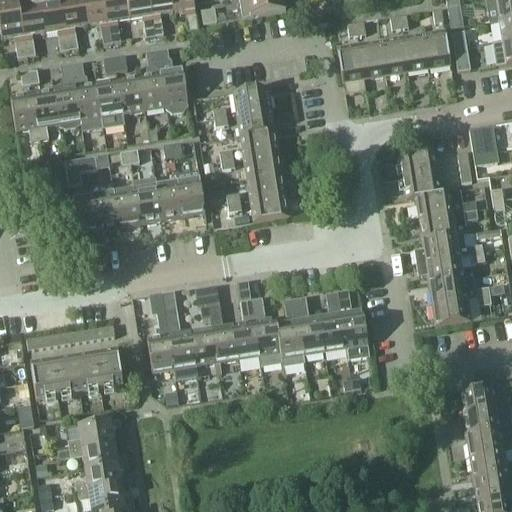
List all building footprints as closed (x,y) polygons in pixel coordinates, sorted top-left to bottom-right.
[(15,42),(18,62),(27,61),(18,5),(16,0),(0,0),(0,34),(2,44),(15,42)] [(69,54),(60,0),(51,0),(39,2),(45,38),(58,36),(61,56),(69,54)] [(82,0),(60,0),(69,54),(78,53),(75,33),(88,31),(82,0)] [(82,0),(88,31),(100,29),(103,49),(112,47),(104,0),(82,0)] [(104,0),(112,47),(121,46),(118,26),(130,24),(126,0),(104,0)] [(155,41),(148,0),(126,0),(130,24),(143,22),(146,42),(155,41)] [(161,19),(173,17),(170,0),(148,0),(155,41),(164,39),(161,19)] [(198,34),(192,0),(170,0),(173,17),(185,15),(189,35),(198,34)] [(239,0),(242,22),(286,15),(284,2),(291,1),(291,0),(239,0)] [(446,2),(448,11),(460,9),(459,0),(446,2)] [(499,25),(511,22),(511,0),(496,3),(485,4),(488,27),(499,25)] [(39,2),(18,5),(27,61),(36,60),(33,39),(45,38),(39,2)] [(462,17),(460,9),(448,11),(449,19),(462,17)] [(201,14),(203,28),(217,26),(215,12),(201,14)] [(435,28),(444,26),(442,13),(433,15),(435,28)] [(407,19),(399,20),(401,33),(409,32),(407,19)] [(392,34),(401,33),(399,20),(390,21),(392,34)] [(511,44),(511,22),(499,25),(503,46),(511,44)] [(364,26),(356,27),(358,40),(366,38),(364,26)] [(350,41),(358,40),(356,27),(348,28),(350,41)] [(445,35),(423,38),(429,73),(451,69),(445,35)] [(453,45),(454,53),(467,51),(466,43),(465,35),(451,37),(453,45)] [(423,38),(402,42),(407,76),(429,73),(423,38)] [(407,76),(402,42),(381,45),(386,80),(407,76)] [(511,66),(511,44),(503,46),(493,47),(496,69),(511,66)] [(381,45),(359,49),(365,83),(386,80),(381,45)] [(337,52),(343,86),(343,87),(365,83),(359,49),(337,52)] [(470,73),(467,51),(454,53),(458,75),(470,73)] [(168,54),(157,55),(160,77),(166,112),(165,112),(165,114),(172,119),(184,117),(188,111),(182,74),(171,75),(168,54)] [(146,57),(149,79),(139,81),(145,115),(165,112),(166,112),(160,77),(157,55),(146,57)] [(123,61),(114,62),(116,75),(125,73),(123,61)] [(116,75),(114,62),(106,63),(108,76),(116,75)] [(86,89),(83,67),(72,69),(81,125),(80,125),(81,129),(82,135),(103,132),(102,122),(96,87),(86,89)] [(81,129),(80,125),(81,125),(72,69),(61,70),(64,92),(54,94),(59,128),(60,128),(61,132),(67,133),(78,131),(81,129)] [(37,74),(29,75),(31,88),(39,87),(37,74)] [(22,90),(31,88),(29,75),(20,77),(22,90)] [(123,118),(145,115),(139,81),(118,84),(123,118)] [(118,84),(96,87),(102,122),(103,132),(125,128),(123,118),(118,84)] [(268,91),(234,97),(237,119),(271,113),(268,91)] [(49,143),(47,130),(59,128),(54,94),(33,97),(40,145),(49,143)] [(31,146),(40,145),(33,97),(11,101),(16,135),(29,133),(31,146)] [(213,114),(214,122),(227,120),(226,112),(213,114)] [(275,135),(271,113),(237,119),(240,140),(275,135)] [(228,129),(227,120),(214,122),(216,131),(228,129)] [(481,133),(485,157),(497,156),(493,131),(481,133)] [(156,132),(148,133),(149,145),(158,144),(156,132)] [(481,133),(470,135),(473,159),(485,157),(481,133)] [(240,140),(244,161),(278,156),(275,135),(240,140)] [(180,147),(172,148),(174,161),(182,160),(180,147)] [(165,162),(174,161),(172,148),(163,150),(165,162)] [(138,154),(129,155),(131,168),(140,166),(138,154)] [(219,156),(221,165),(234,163),(232,154),(219,156)] [(123,169),(131,168),(129,155),(121,156),(123,169)] [(432,155),(399,160),(406,203),(406,204),(416,202),(416,201),(441,197),(435,155),(432,155)] [(278,156),(244,161),(247,183),(281,177),(278,156)] [(469,164),(467,156),(457,158),(458,165),(469,164)] [(496,156),(497,156),(485,157),(473,159),(475,170),(497,166),(496,156)] [(95,160),(87,162),(89,175),(97,173),(95,160)] [(87,162),(78,163),(80,176),(82,176),(89,175),(87,162)] [(78,163),(65,165),(69,192),(85,189),(82,176),(80,176),(78,163)] [(235,172),(234,163),(221,165),(222,174),(235,172)] [(458,165),(460,172),(470,171),(469,164),(458,165)] [(460,172),(461,179),(471,178),(470,171),(460,172)] [(177,178),(178,186),(183,221),(205,217),(198,175),(177,178)] [(247,183),(251,204),(285,199),(281,177),(247,183)] [(461,179),(462,187),(472,185),(471,178),(461,179)] [(135,193),(141,227),(162,224),(156,190),(155,182),(134,185),(135,193)] [(162,224),(183,221),(178,186),(156,190),(162,224)] [(98,234),(119,231),(114,196),(113,188),(91,192),(93,200),(98,234)] [(119,231),(141,227),(135,193),(114,196),(119,231)] [(491,194),(493,205),(503,203),(501,193),(491,194)] [(441,197),(416,201),(416,202),(419,223),(454,218),(477,214),(475,206),(463,208),(461,194),(460,195),(450,196),(441,197)] [(211,210),(228,208),(241,206),(240,197),(226,199),(227,202),(210,204),(211,210)] [(288,220),(285,199),(251,204),(254,226),(288,220)] [(71,203),(76,238),(98,234),(93,200),(71,203)] [(505,214),(503,203),(493,205),(494,215),(505,214)] [(242,214),(241,206),(228,208),(229,216),(242,214)] [(454,218),(419,223),(423,245),(463,238),(467,238),(465,225),(478,223),(477,214),(454,218)] [(502,240),(501,233),(476,236),(477,244),(502,240)] [(424,252),(414,254),(416,267),(471,259),(469,250),(465,251),(463,238),(423,245),(424,252)] [(482,248),(469,250),(471,259),(483,257),(482,248)] [(483,257),(471,259),(472,268),(484,266),(483,257)] [(471,259),(416,267),(418,280),(428,279),(429,287),(464,282),(462,272),(472,270),(472,268),(471,259)] [(464,282),(429,287),(433,309),(467,303),(467,304),(477,302),(477,301),(490,299),(489,291),(476,293),(474,281),(464,282)] [(162,297),(174,374),(176,385),(197,381),(196,370),(190,336),(181,337),(174,295),(162,297)] [(348,295),(337,296),(346,353),(348,365),(370,361),(362,315),(352,316),(348,295)] [(326,298),(329,320),(319,321),(325,356),(346,353),(337,296),(326,298)] [(152,377),(174,374),(162,297),(149,299),(152,319),(157,318),(160,341),(147,343),(152,377)] [(490,299),(477,301),(477,302),(478,310),(491,308),(490,299)] [(306,301),(294,303),(303,359),(325,356),(319,321),(310,323),(306,301)] [(284,367),(277,328),(276,322),(266,324),(263,302),(251,304),(260,360),(261,370),(284,367)] [(284,305),(287,327),(277,328),(284,367),(284,371),(305,367),(303,359),(294,303),(284,305)] [(467,303),(433,309),(436,330),(471,325),(467,304),(467,303)] [(243,327),(233,329),(238,364),(260,360),(251,304),(240,306),(243,327)] [(223,331),(220,309),(208,311),(217,367),(238,364),(233,329),(223,331)] [(196,370),(217,367),(208,311),(201,312),(204,334),(190,336),(196,370)] [(113,330),(106,331),(107,342),(115,340),(113,330)] [(107,342),(106,331),(99,332),(101,343),(107,342)] [(99,332),(91,333),(93,344),(101,343),(99,332)] [(86,345),(93,344),(91,333),(84,334),(86,345)] [(79,346),(86,345),(84,334),(77,335),(79,346)] [(72,347),(79,346),(77,335),(70,336),(72,347)] [(64,348),(72,347),(70,336),(63,338),(64,348)] [(64,348),(63,338),(56,339),(58,349),(64,348)] [(50,351),(58,349),(56,339),(49,340),(50,351)] [(43,352),(50,351),(49,340),(41,341),(43,352)] [(43,352),(41,341),(34,342),(36,353),(43,352)] [(28,354),(36,353),(34,342),(27,343),(28,354)] [(117,356),(95,359),(101,394),(123,391),(117,356)] [(80,397),(101,394),(95,359),(74,362),(80,397)] [(58,401),(80,397),(74,362),(53,366),(58,401)] [(58,401),(53,366),(31,369),(36,404),(58,401)] [(359,381),(351,382),(352,393),(360,392),(359,381)] [(351,382),(343,384),(344,394),(352,393),(351,382)] [(506,389),(460,396),(463,418),(510,411),(506,389)] [(36,427),(35,407),(20,408),(22,428),(36,427)] [(511,432),(511,424),(510,411),(463,418),(467,440),(511,432)] [(68,445),(69,453),(115,446),(113,432),(121,431),(120,423),(90,428),(90,421),(78,424),(79,429),(78,430),(80,443),(68,445)] [(511,432),(467,440),(470,461),(511,454),(511,432)] [(71,462),(83,460),(85,473),(127,466),(126,459),(117,460),(115,446),(69,453),(57,456),(58,464),(71,462)] [(27,454),(16,455),(18,465),(28,463),(27,454)] [(505,456),(511,454),(470,461),(473,482),(511,476),(511,465),(506,466),(505,456)] [(75,488),(76,496),(122,489),(119,475),(128,473),(127,466),(85,473),(87,486),(75,488)] [(35,469),(37,480),(48,478),(46,467),(35,469)] [(511,476),(473,482),(477,504),(511,497),(511,476)] [(41,502),(52,501),(50,487),(39,489),(41,502)] [(77,505),(90,503),(91,511),(113,511),(134,509),(133,502),(124,503),(122,489),(76,496),(77,505)] [(478,511),(511,511),(511,497),(477,504),(478,511)] [(53,511),(52,501),(41,502),(42,511),(53,511)]
